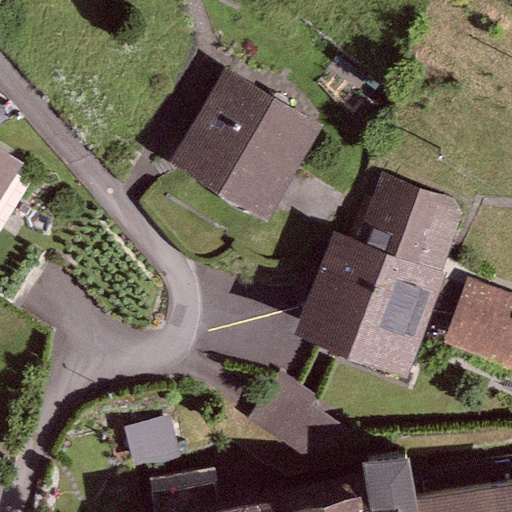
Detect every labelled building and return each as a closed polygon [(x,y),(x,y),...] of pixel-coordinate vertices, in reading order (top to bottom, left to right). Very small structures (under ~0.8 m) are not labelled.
[(232,80),(186,157),(259,200),(305,124),(232,80)] [(0,213),(4,216),(31,174),(0,153),(0,213)] [(332,234),(303,307),(394,342),(422,268),(417,267),(431,231),(451,238),(461,213),(390,186),(384,200),(367,193),(349,240),(332,234)] [(0,221),(0,292),(13,300),(45,250),(0,221)] [(473,292),(456,334),(511,356),(511,353),(511,307),(504,305),(508,296),(480,285),(477,293),(473,292)] [(511,511),(511,452),(146,511),(511,511)]
